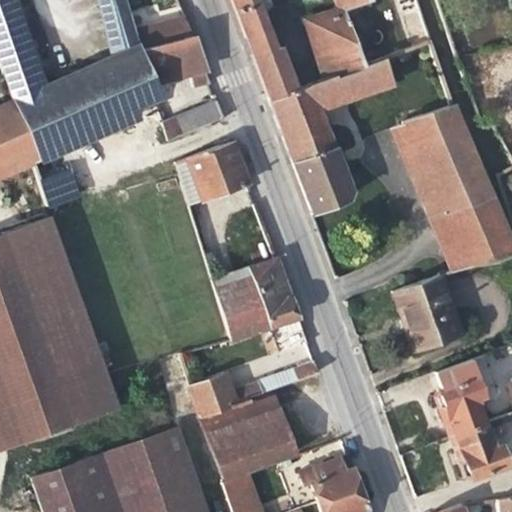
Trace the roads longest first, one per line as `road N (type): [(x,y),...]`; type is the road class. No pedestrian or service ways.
road 1 (tertiary): [(206,0),(388,511)]
road 2 (unknown): [(430,0),(511,222)]
